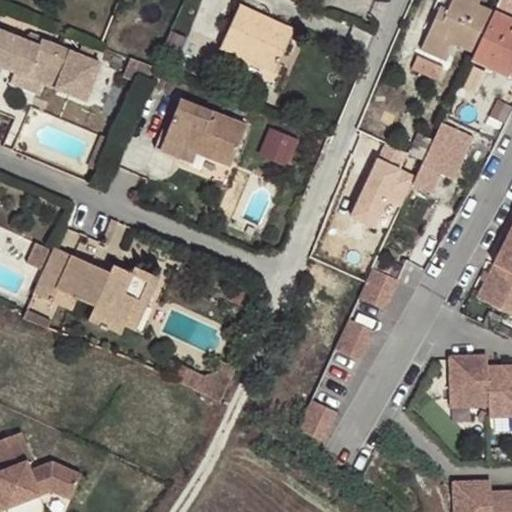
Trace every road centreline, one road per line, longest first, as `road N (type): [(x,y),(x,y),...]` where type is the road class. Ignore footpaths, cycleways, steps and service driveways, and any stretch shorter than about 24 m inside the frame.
road 1 (residential): [(344,448),(511,142)]
road 2 (residential): [(0,154),(284,282)]
road 3 (residential): [(284,282),(403,0)]
road 4 (unclassified): [(284,282),(175,511)]
